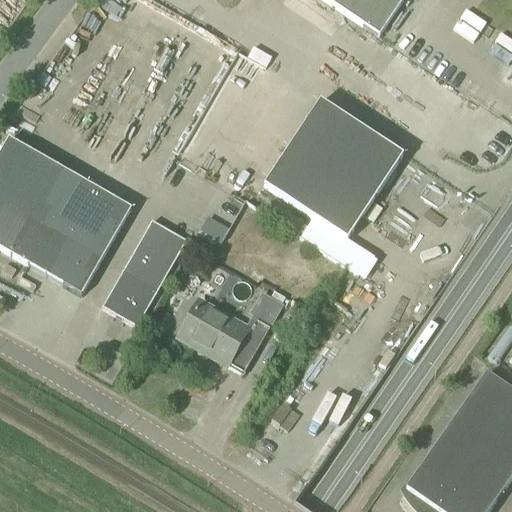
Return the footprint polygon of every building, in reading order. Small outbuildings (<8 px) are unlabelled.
[(106,0),(103,0),(96,14),(101,17),(91,35),(99,40),(118,7),(106,0)] [(316,0),(378,41),(383,33),(405,0),(316,0)] [(121,62),(184,46),(179,28),(116,44),(121,62)] [(213,46),(160,58),(164,77),(198,69),(198,67),(218,63),(213,46)] [(291,92),(294,81),(273,75),(270,86),(291,92)] [(53,96),(63,87),(53,77),(43,87),(53,96)] [(345,245),(401,161),(318,106),(262,190),(345,245)] [(125,151),(129,143),(110,135),(106,144),(125,151)] [(0,254),(80,300),(130,214),(7,143),(0,155),(0,254)] [(135,333),(156,297),(185,246),(151,226),(101,313),(135,333)] [(243,380),(252,363),(270,332),(283,310),(281,309),(270,302),(260,297),(248,319),(251,321),(245,332),(199,306),(198,306),(187,326),(177,343),(225,370),(243,380)] [(511,511),(511,396),(485,377),(403,496),(407,503),(412,510),(414,511),(491,511),(511,482),(511,511)]
